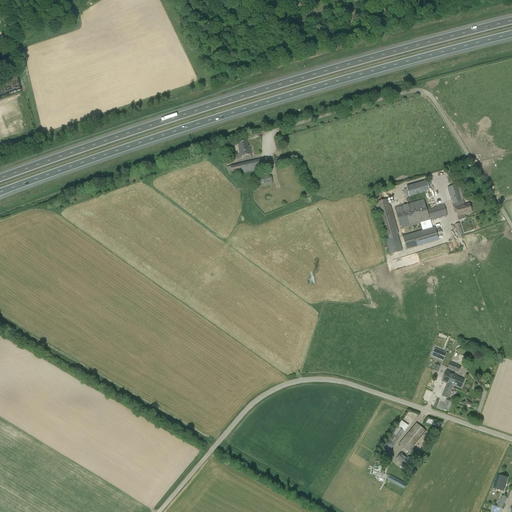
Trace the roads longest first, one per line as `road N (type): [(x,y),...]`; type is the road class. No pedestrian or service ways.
road 1 (motorway): [(0,192),(245,108),(511,34)]
road 2 (motorway): [(511,20),(243,96),(0,178)]
road 3 (unclassified): [(511,439),(345,382),(309,379),(260,397),(216,444)]
road 4 (unclassified): [(511,227),(426,92),(279,129)]
